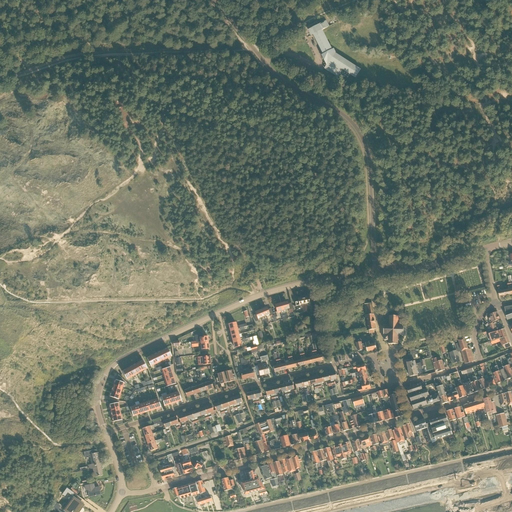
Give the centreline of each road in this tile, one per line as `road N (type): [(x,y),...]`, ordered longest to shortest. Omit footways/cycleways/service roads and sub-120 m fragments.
road 1 (unclassified): [(374,276),(369,168),(357,129),(266,66),(212,0)]
road 2 (residential): [(154,488),(147,459),(382,385)]
road 3 (residential): [(411,417),(154,488)]
road 4 (residential): [(382,385),(372,356),(186,406)]
road 5 (tertiary): [(105,433),(96,400),(107,370),(218,312)]
road 6 (tertiary): [(218,312),(300,283),(374,276)]
